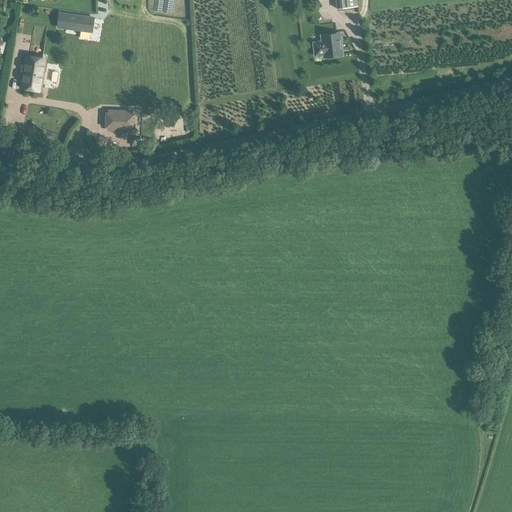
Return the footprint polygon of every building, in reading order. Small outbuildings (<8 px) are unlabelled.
[(356,0),(336,0),(338,9),(358,7),(356,0)] [(77,30),(92,32),(94,18),(60,14),(58,27),(67,29),(67,28),(77,29),(77,30)] [(324,57),(340,55),(340,49),(342,49),(341,40),(339,41),(338,34),(322,36),(323,45),(314,46),(315,56),(324,55),(324,57)] [(43,80),(42,80),(45,59),(27,57),(24,77),(23,77),(21,88),(41,91),(43,80)] [(131,111),(110,111),(110,114),(107,114),(106,128),(110,128),(110,132),(131,133),(131,129),(134,129),(134,116),(131,115),(131,111)]
